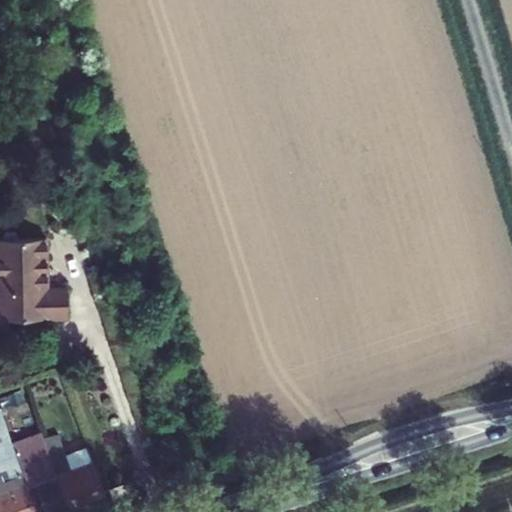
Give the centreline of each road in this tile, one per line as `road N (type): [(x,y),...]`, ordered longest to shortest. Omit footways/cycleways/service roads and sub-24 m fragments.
road 1 (primary): [(511,421),(229,511)]
road 2 (unclassified): [(511,149),(469,0)]
